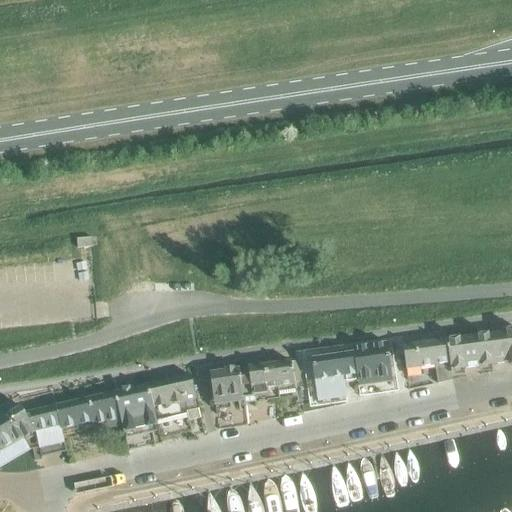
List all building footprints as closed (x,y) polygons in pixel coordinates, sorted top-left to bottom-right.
[(511,331),(488,335),(493,365),(511,362),(511,331)] [(446,341),(449,364),(450,371),(493,365),(488,335),(446,341)] [(433,366),(449,364),(446,341),(403,347),(406,370),(433,366)] [(353,354),(311,360),(317,400),(360,394),(359,390),(392,386),(386,344),(352,349),(353,354)] [(297,361),(264,366),(265,377),(275,376),(277,389),(295,387),(295,383),(299,382),(300,382),(297,361)] [(449,364),(434,366),(437,385),(452,381),(450,371),(449,364)] [(237,370),(241,397),(242,396),(243,405),(270,401),(269,391),(277,389),(275,376),(265,377),(264,366),(237,370)] [(214,401),(241,397),(237,370),(210,374),(214,401)] [(191,377),(147,387),(155,421),(156,420),(186,413),(185,408),(197,405),(195,399),(191,377)] [(147,387),(115,394),(121,421),(122,421),(127,445),(160,438),(156,420),(155,421),(147,387)] [(115,394),(55,407),(61,430),(63,429),(97,422),(99,426),(121,421),(115,394)] [(61,430),(55,407),(24,414),(21,409),(11,415),(5,405),(0,408),(0,462),(39,440),(40,446),(66,440),(63,429),(61,430)]
